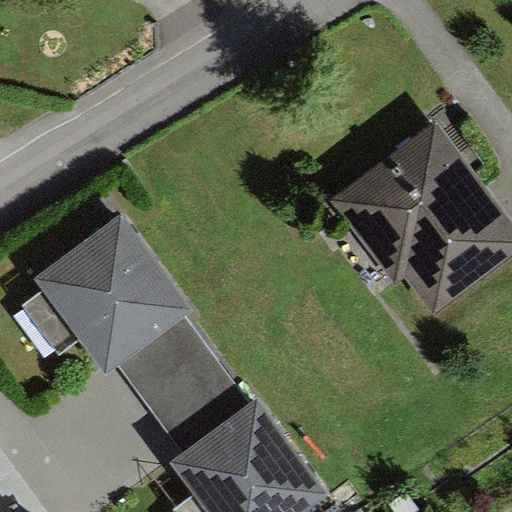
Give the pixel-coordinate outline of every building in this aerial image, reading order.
[(511,225),(476,179),(430,119),(328,197),(397,286),(405,279),(435,318),(511,258),(511,225)] [(122,201),(36,263),(47,279),(25,295),(61,345),(82,329),(106,360),(115,354),(117,352),(183,304),(192,297),(122,201)] [(117,352),(181,438),(247,389),(183,304),(117,352)] [(284,511),(330,478),(256,382),(247,389),(181,438),(179,440),(170,447),(196,481),(173,499),(183,511),(284,511)] [(28,511),(0,472),(0,511),(28,511)]
